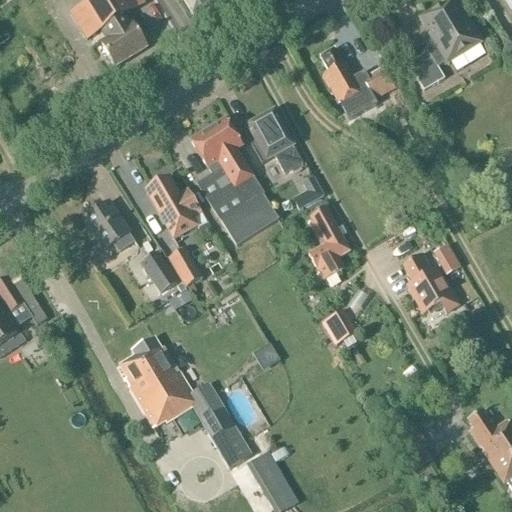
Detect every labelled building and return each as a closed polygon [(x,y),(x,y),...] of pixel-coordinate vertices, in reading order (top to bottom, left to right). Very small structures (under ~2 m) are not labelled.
[(124,21),(145,8),(140,0),(97,0),(71,16),(87,43),(104,33),(108,40),(100,45),(115,70),(147,50),(132,26),(128,28),(124,21)] [(181,0),(193,18),(219,1),(218,0),(181,0)] [(437,69),(481,43),(471,27),(468,28),(454,4),(423,22),(435,42),(433,43),(431,50),(432,51),(407,66),(423,94),(444,81),(437,69)] [(334,52),(320,60),(331,79),(325,82),(339,106),(340,106),(345,115),(350,125),(377,111),(373,103),(394,91),(383,72),(366,81),(363,74),(353,80),(345,65),(342,67),(334,52)] [(285,177),(302,168),(292,149),(292,148),(274,113),(247,128),(266,162),(275,158),(285,177)] [(200,192),(215,216),(236,250),(278,223),(262,197),(263,197),(253,180),(236,153),(242,149),(225,121),(190,143),(207,171),(209,170),(217,182),(200,192)] [(169,180),(145,194),(173,242),(197,228),(192,221),(201,215),(188,192),(179,198),(169,180)] [(314,181),(302,187),(312,206),(324,200),(314,181)] [(118,255),(134,245),(128,237),(129,236),(108,206),(84,222),(104,252),(113,247),(118,255)] [(322,280),(326,282),(341,274),(342,269),(338,262),(350,255),(341,240),(346,238),(341,230),(337,232),(325,212),(311,220),(313,224),(309,226),(322,250),(309,257),(317,272),(318,272),(322,280)] [(461,271),(448,248),(433,256),(447,279),(458,273),(461,271)] [(201,280),(185,253),(170,262),(186,289),(201,280)] [(154,258),(140,267),(160,297),(178,285),(158,255),(154,258)] [(406,289),(423,317),(440,307),(446,316),(458,309),(437,271),(432,274),(422,257),(402,268),(412,285),(406,289)] [(17,274),(7,280),(23,307),(39,330),(48,325),(17,274)] [(0,300),(9,315),(23,307),(7,280),(0,284),(0,300)] [(0,309),(0,346),(17,335),(1,309),(0,309)] [(335,346),(357,336),(344,311),(323,323),(335,346)] [(196,420),(228,472),(251,459),(207,387),(192,397),(164,351),(160,353),(153,342),(132,354),(135,359),(120,369),(127,381),(125,383),(153,430),(164,424),(166,426),(183,416),(188,425),(196,420)] [(364,366),(357,352),(352,354),(359,368),(364,366)] [(503,486),(505,485),(511,495),(511,433),(506,424),(494,433),(481,414),(467,424),(473,432),(469,434),(503,486)] [(412,470),(429,460),(424,451),(427,449),(413,424),(393,436),(412,470)] [(462,473),(476,463),(469,454),(455,463),(462,473)] [(277,511),(288,511),(294,509),(264,457),(250,465),(277,511)] [(167,474),(186,511),(192,511),(214,501),(193,460),(167,474)]
